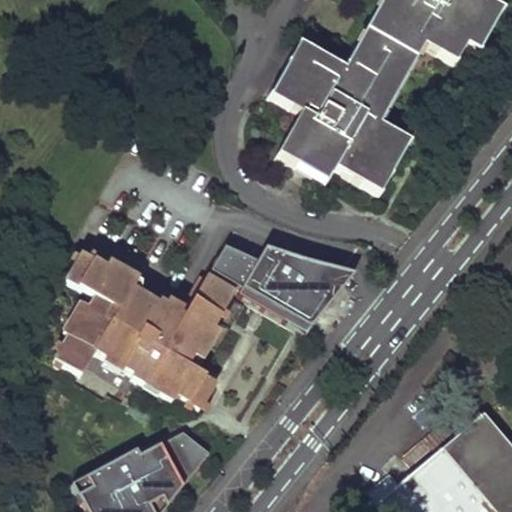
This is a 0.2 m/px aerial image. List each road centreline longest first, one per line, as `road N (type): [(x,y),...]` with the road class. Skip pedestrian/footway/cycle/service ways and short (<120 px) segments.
road 1 (tertiary): [(511,146),(220,511)]
road 2 (tertiary): [(258,511),(511,191)]
